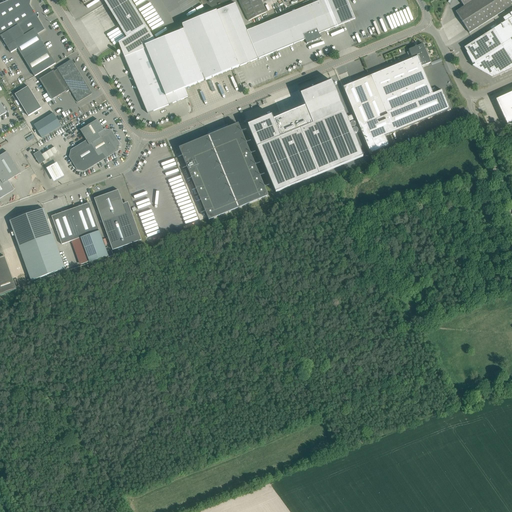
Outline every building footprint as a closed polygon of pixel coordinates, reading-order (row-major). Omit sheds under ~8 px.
[(10,0),(0,4),(0,34),(11,53),(18,49),(35,76),(56,64),(37,34),(44,29),(35,15),(36,13),(34,10),(32,10),(29,5),(30,0),(10,0)] [(82,0),(85,4),(92,0),(103,0),(127,38),(119,43),(125,57),(147,49),(145,46),(156,41),(130,0),(82,0)] [(147,49),(125,57),(148,114),(189,97),(186,89),(305,39),(307,44),(321,38),(319,34),(355,19),(347,0),(322,0),(247,31),(236,3),(182,25),(184,30),(156,41),(145,46),(147,49)] [(238,0),(249,21),(267,12),(260,0),(238,0)] [(511,0),(460,0),(464,6),(456,12),(469,33),(511,5),(511,0)] [(511,47),(511,12),(507,16),(510,19),(494,29),(505,46),(509,43),(511,47)] [(475,64),(475,65),(505,46),(494,29),(465,48),(465,47),(464,48),(467,52),(473,64),(474,63),(475,64)] [(493,78),(511,69),(511,47),(509,43),(505,46),(475,65),(475,64),(473,66),(493,78)] [(431,63),(423,44),(417,46),(418,47),(415,48),(415,47),(409,50),(410,51),(407,52),(410,60),(356,82),(343,87),(371,154),(390,146),(386,136),(450,109),(442,90),(437,92),(435,88),(431,89),(422,66),(431,63)] [(48,93),(43,95),(47,103),(66,91),(66,92),(70,90),(78,102),(92,94),(71,60),(39,79),(48,93)] [(272,115),(248,125),(276,193),(363,157),(332,81),(301,94),(306,107),(274,120),(272,115)] [(28,87),(16,94),(29,116),(41,108),(28,87)] [(511,92),(496,100),(507,125),(511,123),(511,92)] [(54,113),(34,125),(42,138),(62,126),(54,113)] [(87,140),(71,150),(70,157),(77,170),(84,172),(118,151),(119,147),(121,148),(121,147),(119,147),(120,144),(112,131),(106,128),(104,130),(98,120),(80,130),(87,140)] [(180,149),(209,220),(268,196),(239,124),(180,149)] [(34,155),(40,164),(46,161),(40,151),(34,155)] [(0,156),(0,197),(13,190),(8,181),(21,173),(7,152),(0,156)] [(94,199),(113,250),(141,240),(128,202),(123,204),(118,190),(94,199)] [(90,203),(52,216),(62,245),(72,241),(81,265),(108,255),(90,203)] [(10,221),(32,281),(65,269),(64,266),(44,209),(10,221)] [(0,295),(17,290),(5,256),(0,257),(0,295)]
